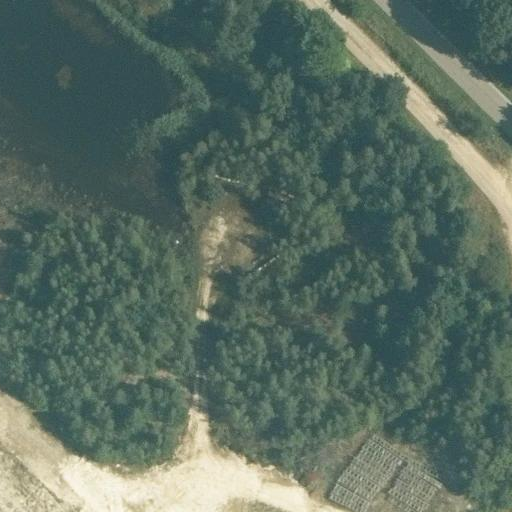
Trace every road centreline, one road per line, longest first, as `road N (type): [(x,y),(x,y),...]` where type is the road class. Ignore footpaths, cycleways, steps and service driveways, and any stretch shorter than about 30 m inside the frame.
road 1 (track): [(38,511),(67,481),(177,477),(297,511)]
road 2 (track): [(511,193),(317,0)]
road 3 (unclassified): [(375,0),(511,135)]
